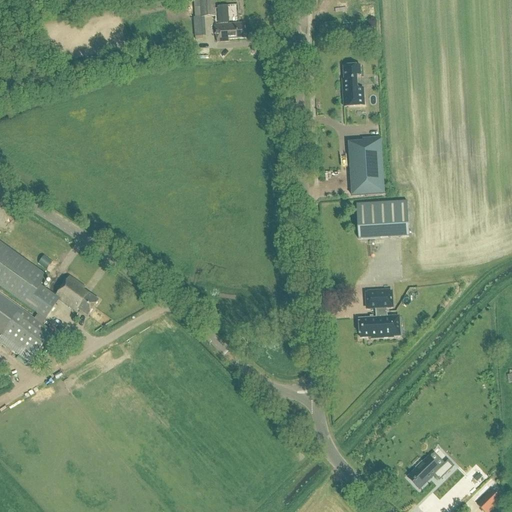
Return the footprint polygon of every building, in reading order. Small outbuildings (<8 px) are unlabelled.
[(216,17),(214,0),(193,0),(195,19),(216,17)] [(346,34),(355,34),(354,9),(336,10),(337,29),(345,29),(346,34)] [(246,39),(245,25),(228,26),(228,25),(215,26),(217,43),(229,42),(229,40),(246,39)] [(343,97),(344,108),(364,107),(363,89),(358,90),(357,77),(361,77),(360,67),(343,68),(344,80),(342,80),(343,92),(344,92),(344,97),(343,97)] [(350,143),(348,143),(352,197),(384,195),(381,138),(362,140),(362,142),(350,143)] [(356,205),(359,240),(409,237),(407,202),(356,205)] [(48,277),(0,241),(0,287),(44,320),(59,300),(76,313),(78,310),(88,317),(99,302),(83,290),(85,288),(70,277),(55,297),(41,287),(48,277)] [(297,304),(296,286),(288,286),(289,304),(297,304)] [(394,338),(393,329),(394,329),(394,326),(393,326),(393,318),(388,318),(387,309),(391,309),(390,292),(390,291),(367,292),(368,310),(375,310),(376,319),(359,320),(360,339),(371,338),(371,340),(394,338)] [(53,333),(0,294),(0,334),(2,336),(0,338),(0,342),(30,364),(53,333)] [(430,460),(412,478),(416,482),(415,483),(417,486),(418,485),(423,489),(435,478),(441,484),(456,469),(450,463),(440,471),(430,460)] [(490,511),(502,501),(492,491),(477,506),(482,511),(490,511)]
